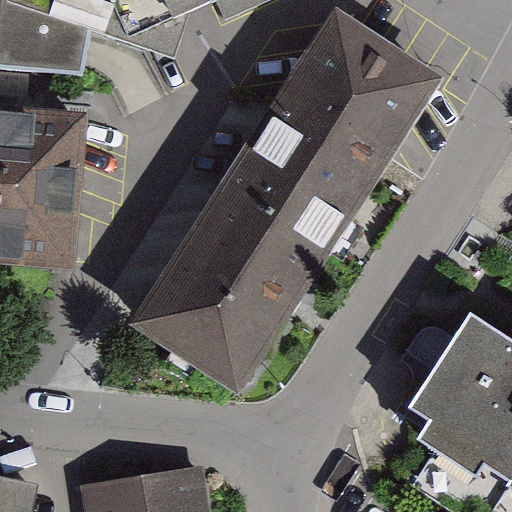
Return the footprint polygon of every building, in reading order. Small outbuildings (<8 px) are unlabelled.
[(7,0),(0,0),(0,69),(85,77),(92,32),(9,3),(7,0)] [(7,0),(9,3),(92,32),(177,61),(192,11),(174,19),(165,0),(7,0)] [(165,0),(174,19),(192,11),(216,0),(217,0),(228,22),(276,0),(165,0)] [(338,14),(136,326),(236,390),(439,78),(338,14)] [(92,123),(0,114),(0,269),(78,276),(92,123)] [(511,347),(469,319),(403,421),(511,491),(511,347)] [(213,511),(207,472),(91,491),(93,511),(213,511)] [(36,511),(41,489),(0,481),(0,511),(36,511)]
